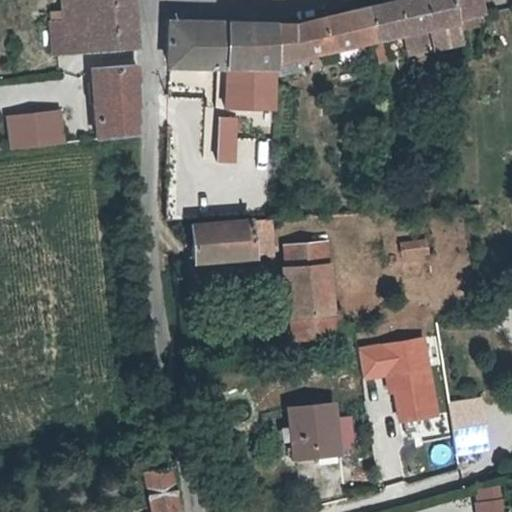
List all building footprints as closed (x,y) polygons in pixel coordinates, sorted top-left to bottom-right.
[(129,40),(128,0),(43,0),(46,47),(129,40)] [(459,45),(473,45),(485,44),(483,29),(489,28),(487,0),(454,0),(370,17),(371,60),(406,55),(424,53),(425,69),(459,64),(459,45)] [(281,70),(281,84),(306,82),(304,67),(340,63),(341,75),(346,80),(365,77),(369,72),(367,60),(371,60),(370,17),(314,29),(283,28),(281,70)] [(173,24),(169,72),(211,74),(210,100),(232,100),(233,119),(279,117),(281,84),(281,70),(283,28),(179,24),(173,24)] [(407,72),(425,69),(424,53),(406,55),(407,72)] [(87,66),(89,136),(131,131),(130,62),(87,66)] [(26,92),(28,110),(65,106),(63,87),(26,92)] [(65,106),(28,110),(28,123),(23,124),(23,134),(67,131),(65,106)] [(263,260),(261,227),(189,231),(190,263),(263,260)] [(397,242),(401,258),(427,252),(423,236),(397,242)] [(315,250),(291,252),(270,252),(270,276),(315,275),(315,250)] [(270,329),(316,326),(315,275),(270,276),(270,329)] [(270,350),(316,348),(316,326),(270,329),(270,350)] [(426,338),(357,348),(361,380),(388,376),(395,423),(438,417),(426,338)] [(333,449),(331,401),(291,405),(293,452),(333,449)] [(173,473),(165,436),(163,436),(154,438),(136,442),(138,454),(141,478),(173,473)] [(511,511),(511,507),(511,500),(486,507),(486,511),(511,511)]
